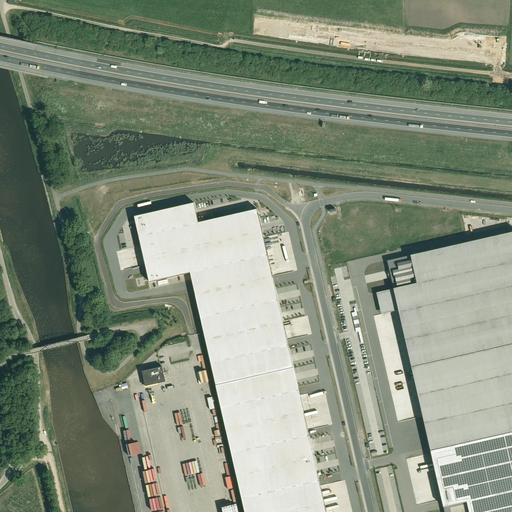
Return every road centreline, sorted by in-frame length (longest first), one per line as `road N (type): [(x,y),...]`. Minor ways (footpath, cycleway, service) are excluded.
road 1 (unclassified): [(511,210),(373,195),(302,208),(370,511)]
road 2 (motorway): [(511,122),(249,91),(0,45)]
road 3 (motorway): [(0,57),(260,104),(511,134)]
road 4 (unclassified): [(104,372),(82,345),(78,282),(0,10)]
road 5 (track): [(231,40),(228,51),(12,7),(2,16)]
road 6 (unclassified): [(12,473),(37,439),(37,358),(0,258)]
road 7 (unclassified): [(0,366),(15,355),(141,325)]
